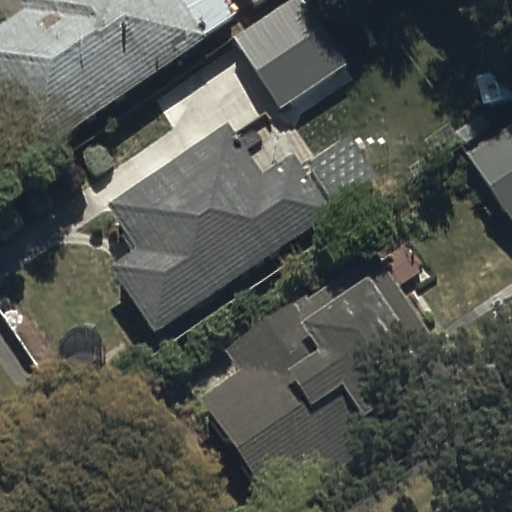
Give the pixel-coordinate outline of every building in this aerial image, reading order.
[(181,0),(43,0),(0,27),(0,113),(27,156),(209,42),(181,0)] [(301,0),(236,47),(286,117),(351,70),(301,0)] [(511,123),(460,162),(510,229),(511,227),(511,123)] [(230,132),(114,211),(148,260),(116,282),(158,344),(341,220),(294,151),(259,174),(230,132)] [(242,379),(205,404),(277,510),(465,384),(377,253),(226,355),(242,379)]
